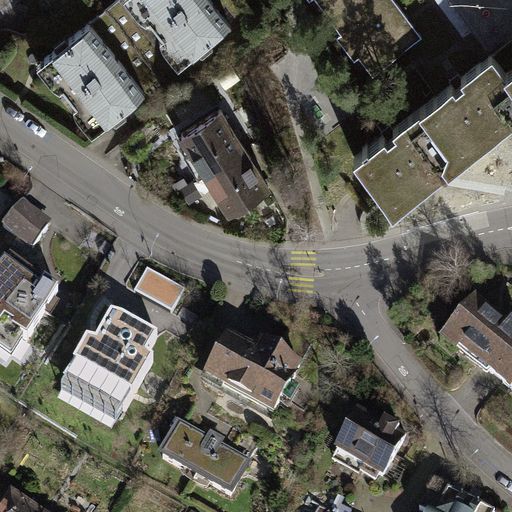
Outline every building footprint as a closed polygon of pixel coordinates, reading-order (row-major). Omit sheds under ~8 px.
[(139,0),(143,5),(139,7),(171,46),(173,44),(185,59),(199,48),(203,52),(212,44),(209,40),(231,23),(212,0),(139,0)] [(340,0),(318,0),(326,10),(340,0)] [(345,26),(353,36),(397,4),(394,0),(340,0),(326,10),(340,29),(345,26)] [(459,0),(454,4),(478,34),(510,9),(502,0),(459,0)] [(421,36),(397,4),(353,36),(361,48),(357,51),(372,72),(421,36)] [(57,46),(44,57),(56,72),(52,75),(84,113),(86,112),(98,126),(112,115),(116,119),(125,111),(122,108),(144,90),(88,22),(68,39),(64,34),(54,42),(57,46)] [(511,106),(510,104),(511,103),(511,82),(505,72),(490,53),(460,76),(463,80),(455,86),(452,82),(422,104),(454,147),(466,138),(473,148),(511,118),(511,106)] [(443,156),(454,147),(422,104),(393,126),(396,130),(388,136),(385,132),(354,156),(385,198),(399,188),(406,198),(450,166),(443,156)] [(192,149),(205,172),(244,149),(220,109),(181,133),(184,138),(179,141),(186,153),(192,149)] [(148,124),(123,143),(132,155),(157,136),(148,124)] [(266,186),(244,149),(205,172),(229,210),(234,206),(238,212),(249,205),(245,199),(266,186)] [(44,219),(22,204),(4,229),(32,249),(47,228),(41,223),(44,219)] [(0,336),(16,348),(22,339),(24,340),(56,291),(9,257),(0,267),(0,336)] [(162,299),(169,279),(148,273),(142,293),(162,299)] [(460,348),(490,373),(511,345),(511,325),(508,330),(473,301),(441,340),(456,353),(460,348)] [(88,346),(64,387),(124,421),(154,365),(149,360),(158,341),(123,322),(112,320),(97,348),(88,346)] [(256,354),(229,339),(206,378),(273,417),(297,376),(293,374),(298,365),(262,344),(256,354)] [(511,345),(490,373),(511,390),(511,389),(511,345)] [(159,426),(175,436),(180,427),(184,421),(168,411),(159,426)] [(357,415),(336,450),(362,465),(358,472),(374,481),(377,476),(381,478),(404,440),(396,435),(399,429),(386,422),(381,429),(357,415)] [(207,443),(180,427),(175,436),(163,457),(219,490),(237,460),(218,449),(212,460),(208,461),(202,458),(201,453),(207,443)] [(273,470),(250,458),(239,478),(243,478),(246,475),(265,485),(273,470)] [(490,511),(448,491),(449,489),(433,481),(418,511),(421,511),(490,511)] [(34,511),(10,495),(0,510),(0,511),(34,511)]
